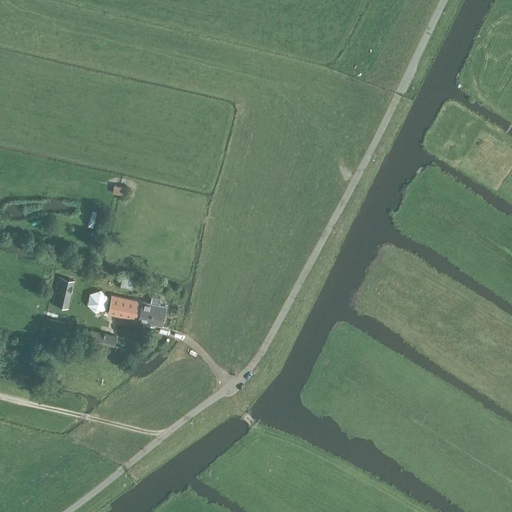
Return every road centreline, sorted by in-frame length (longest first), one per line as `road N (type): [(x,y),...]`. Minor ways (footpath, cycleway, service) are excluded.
road 1 (unclassified): [(71,511),(243,376),(445,0)]
road 2 (track): [(0,397),(168,433)]
